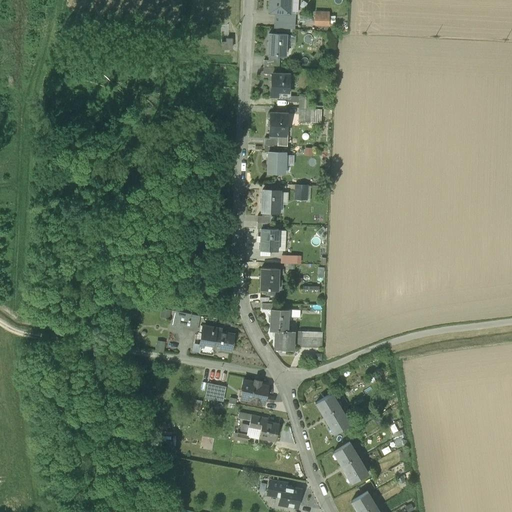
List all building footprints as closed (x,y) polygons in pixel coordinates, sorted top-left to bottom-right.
[(297,0),(269,0),(269,13),(287,14),(289,14),(295,14),(295,11),(297,12),(297,0)] [(329,11),(314,10),(314,25),(329,26),(329,11)] [(276,28),(292,29),(292,16),(276,15),(276,28)] [(277,55),(285,56),(285,45),(286,35),(269,34),(268,55),(269,55),(277,55)] [(295,35),(286,35),(285,45),(295,45),(295,35)] [(221,42),(221,49),(226,49),(231,49),(231,39),(226,39),(226,42),(221,42)] [(264,60),(263,68),(263,74),(272,74),(276,74),(276,68),(277,61),(268,61),(264,60)] [(270,95),(288,96),(288,78),(288,77),(289,75),(276,74),(272,74),(270,95)] [(300,94),(299,96),(299,102),(299,108),(298,122),(310,122),(310,109),(311,95),(300,94)] [(321,109),(310,109),(310,122),(320,122),(321,109)] [(278,134),(286,135),(287,114),(270,113),(269,134),(278,134)] [(286,135),(278,134),(278,139),(277,146),(287,146),(287,135),(286,135)] [(264,138),(264,145),(264,152),(268,152),(277,152),(277,146),(278,139),(269,139),(264,138)] [(312,156),(312,148),(304,147),(304,155),(312,156)] [(267,173),(284,173),(284,166),(285,155),(285,152),(277,152),(268,152),(267,173)] [(293,155),(285,155),(284,166),(293,166),(293,155)] [(295,198),(306,199),(306,186),(295,185),(295,198)] [(271,211),(278,212),(279,192),(279,191),(262,190),(261,211),(262,211),(271,211)] [(288,192),(279,192),(278,212),(282,212),(283,204),(287,204),(288,192)] [(257,216),(257,223),(257,229),(261,229),(270,229),(270,223),(270,217),(262,216),(257,216)] [(270,250),(277,251),(278,230),(270,229),(261,229),(260,250),(270,250)] [(286,230),(278,230),(277,251),(285,251),(286,230)] [(297,256),(280,256),(280,263),(296,264),(297,256)] [(275,290),(277,290),(278,269),(261,268),(260,290),(265,290),(275,290)] [(262,296),(262,303),(261,309),(271,310),(271,309),(274,309),(275,303),(269,303),(269,297),(262,296)] [(171,310),(162,308),(160,317),(169,319),(171,310)] [(270,331),(275,331),(287,331),(288,316),(288,310),(274,309),(271,309),(271,310),(270,331)] [(171,326),(197,331),(200,316),(174,311),(171,326)] [(199,353),(212,355),(214,348),(230,351),(233,334),(222,332),(222,329),(204,325),(199,353)] [(294,331),(287,331),(275,331),(274,349),(293,350),(294,331)] [(296,346),(306,347),(307,332),(297,332),(296,346)] [(306,347),(321,347),(322,333),(307,332),(306,347)] [(165,341),(156,340),(155,351),(163,353),(165,341)] [(241,399),(264,404),(265,400),(269,401),(270,396),(266,395),(268,385),(260,384),(260,383),(259,383),(255,383),(255,381),(254,381),(243,379),(241,390),(242,390),(242,389),(245,390),(243,397),(241,397),(241,399)] [(205,398),(222,401),(225,387),(208,383),(205,398)] [(315,403),(334,434),(350,424),(332,394),(315,403)] [(202,401),(195,400),(193,409),(201,410),(202,401)] [(221,402),(213,405),(215,411),(223,408),(221,402)] [(258,437),(275,441),(279,424),(267,422),(267,419),(251,415),(250,420),(248,428),(260,430),(258,437)] [(258,437),(260,430),(248,428),(247,435),(248,435),(248,437),(258,439),(258,437)] [(236,439),(247,441),(248,437),(248,435),(247,435),(237,433),(236,439)] [(392,441),(396,448),(403,443),(399,436),(392,441)] [(333,452),(351,483),(368,473),(349,443),(333,452)] [(279,503),(297,507),(300,489),(288,487),(289,484),(270,481),(268,494),(280,496),(279,503)] [(351,502),(357,511),(379,511),(367,492),(351,502)]
